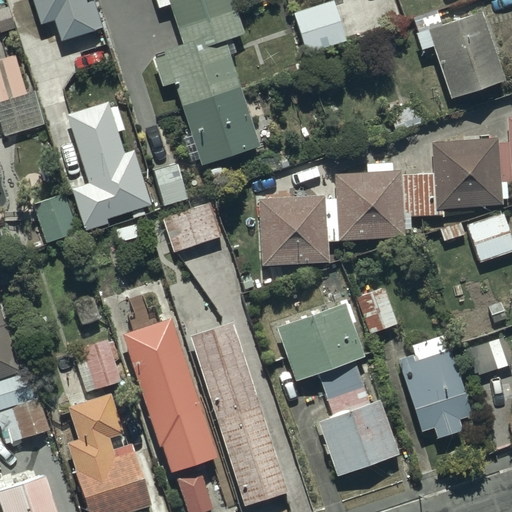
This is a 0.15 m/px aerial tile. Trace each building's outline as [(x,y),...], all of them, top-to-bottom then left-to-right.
[(32,0),(40,28),(56,23),(62,46),(104,35),(96,7),(88,8),(85,0),(32,0)] [(164,0),(180,51),(162,57),(164,64),(153,67),(161,93),(172,89),(197,173),(255,155),(224,50),(244,44),(229,0),(164,0)] [(329,1),(289,13),(302,55),(342,41),(329,1)] [(435,10),(409,18),(413,30),(408,32),(414,51),(424,48),(440,99),(500,80),(478,12),(439,24),(435,10)] [(0,107),(27,100),(16,63),(0,67),(0,107)] [(102,103),(62,117),(81,183),(65,189),(79,232),(104,224),(103,218),(145,206),(129,152),(120,154),(113,133),(124,130),(116,103),(103,106),(102,103)] [(319,197),(253,200),(256,267),(323,264),(322,243),(399,240),(398,230),(406,229),(405,217),(439,215),(438,210),(498,207),(497,200),(506,200),(505,184),(511,183),(511,115),(501,116),(503,144),(492,144),(492,140),(426,143),(428,174),(397,175),(397,172),(389,172),(388,162),(361,164),(361,172),(328,174),(329,201),(319,201),(319,197)] [(176,163),(152,169),(163,207),(186,200),(176,163)] [(60,193),(26,206),(42,248),(75,235),(60,193)] [(208,203),(162,220),(173,251),(219,236),(208,203)] [(509,252),(496,214),(459,226),(458,223),(436,230),(439,242),(464,234),(473,263),(509,252)] [(380,286),(352,297),(365,334),(394,323),(380,286)] [(95,298),(69,306),(76,325),(101,317),(95,298)] [(339,303),(270,330),(290,381),(312,373),(328,415),(310,422),(332,477),(394,453),(374,402),(366,405),(349,363),(361,358),(339,303)] [(163,319),(113,335),(150,449),(154,448),(163,473),(208,458),(163,319)] [(227,323),(181,337),(236,507),(281,493),(227,323)] [(0,443),(49,428),(29,368),(14,372),(0,329),(0,443)] [(409,355),(391,361),(414,431),(427,427),(431,440),(456,432),(453,421),(466,417),(440,335),(406,346),(409,355)] [(511,364),(504,337),(464,348),(472,377),(511,365),(511,364)] [(90,390),(116,381),(109,361),(115,359),(108,338),(76,348),(90,390)] [(104,394),(62,407),(72,440),(61,444),(82,511),(130,511),(145,508),(126,448),(107,454),(102,439),(116,435),(104,394)] [(192,470),(169,478),(181,511),(196,511),(206,509),(192,470)] [(51,511),(39,475),(0,487),(0,511),(51,511)]
